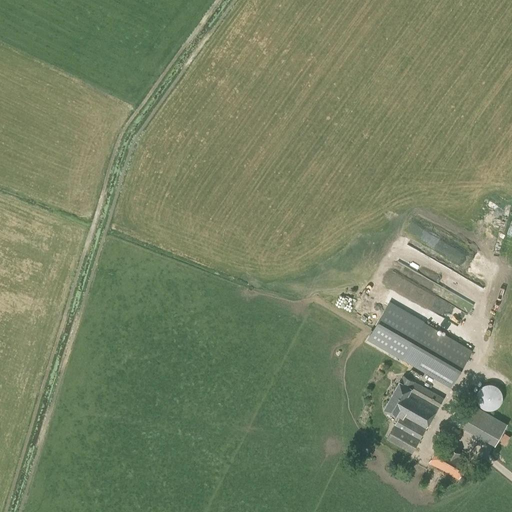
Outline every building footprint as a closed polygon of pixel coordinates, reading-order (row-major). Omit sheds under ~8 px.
[(390,302),(368,340),(403,360),(403,359),(450,386),(467,358),(471,351),(424,323),(425,322),(390,302)] [(443,398),(404,375),(401,381),(400,380),(384,409),(399,417),(387,439),(412,453),(443,398)] [(492,410),(497,408),(500,405),(502,402),(503,400),(502,397),(502,392),(500,389),(498,386),(493,384),(488,383),(485,384),(482,386),(479,388),(478,391),(477,394),(477,399),(477,402),(480,406),(483,408),(487,410),(492,410)] [(494,445),(506,422),(479,408),(472,421),(462,416),(458,424),(468,429),(466,431),(494,445)] [(506,442),(509,436),(504,433),(500,440),(506,442)] [(470,479),(476,467),(468,463),(470,458),(440,440),(429,462),(458,479),(462,474),(470,479)]
